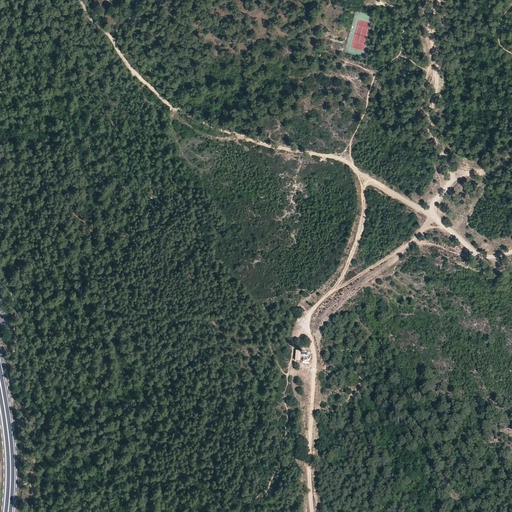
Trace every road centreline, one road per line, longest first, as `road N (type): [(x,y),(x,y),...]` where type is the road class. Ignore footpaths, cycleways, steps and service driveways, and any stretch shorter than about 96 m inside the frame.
road 1 (track): [(429,216),(340,158),(246,139),(158,97),(81,0)]
road 2 (track): [(429,216),(453,179),(431,138),(438,77),(430,17),(439,0)]
road 3 (track): [(311,511),(307,320),(329,291)]
road 4 (secondary): [(0,377),(9,511)]
road 5 (track): [(329,291),(410,240),(429,216)]
road 6 (track): [(358,173),(357,235),(329,291)]
